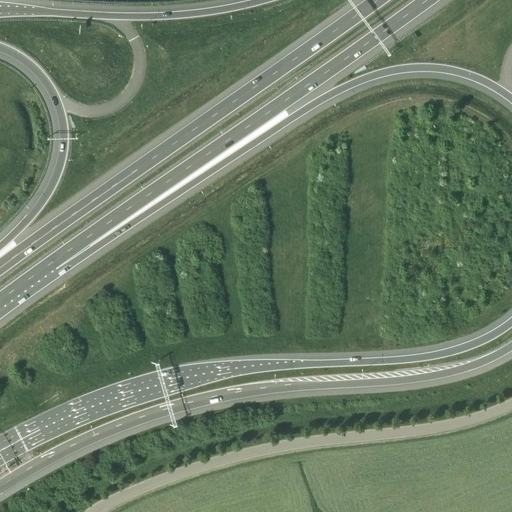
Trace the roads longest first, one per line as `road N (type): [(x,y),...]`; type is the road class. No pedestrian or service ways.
road 1 (motorway): [(511,322),(482,342),(430,357),(243,369),(150,389),(0,457)]
road 2 (motorway): [(0,486),(116,428),(208,399),(413,381),(472,368),(511,348)]
road 3 (motorway): [(51,263),(330,93),(411,70),(483,82),(511,100)]
road 4 (motorway): [(376,0),(0,271)]
road 5 (motorway): [(51,263),(429,0)]
road 6 (unclassified): [(95,511),(226,459),(423,431),(511,404)]
road 7 (motorway): [(263,0),(165,16),(0,9)]
road 8 (motorway): [(0,47),(45,81),(63,126),(48,192),(0,247)]
